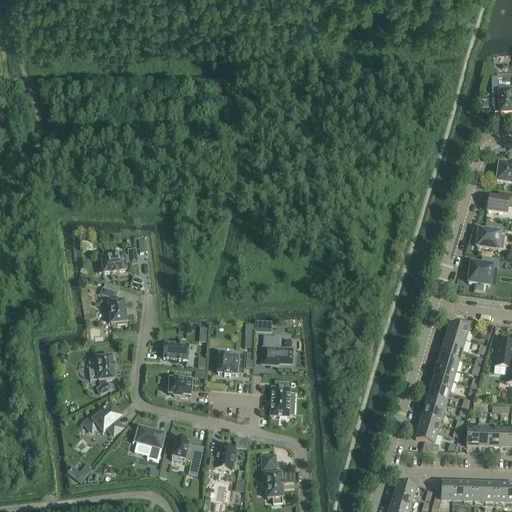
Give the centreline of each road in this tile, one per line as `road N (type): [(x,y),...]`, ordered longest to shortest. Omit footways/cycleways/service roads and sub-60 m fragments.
road 1 (residential): [(149,296),(139,403),(294,441),(302,450),(308,511)]
road 2 (track): [(11,0),(41,138),(20,172),(0,182)]
road 3 (residential): [(511,139),(490,142),(477,156),(433,303)]
road 4 (residential): [(433,303),(383,472)]
road 5 (unclassified): [(168,511),(148,495),(0,510)]
road 6 (residential): [(511,476),(383,472)]
